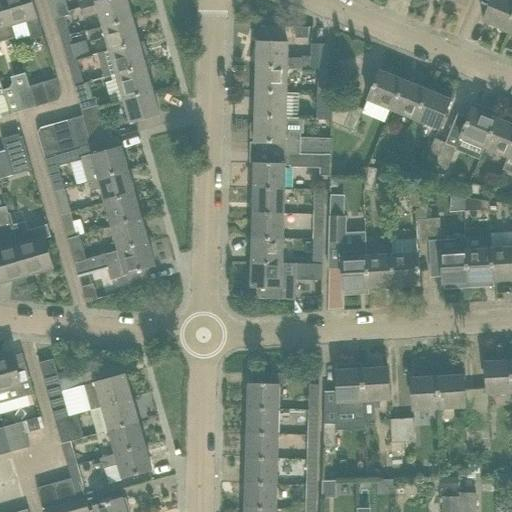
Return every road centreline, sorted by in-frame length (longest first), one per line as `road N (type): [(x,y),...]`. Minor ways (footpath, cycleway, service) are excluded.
road 1 (residential): [(204,337),(213,0)]
road 2 (residential): [(204,337),(511,318)]
road 3 (residential): [(511,79),(315,0)]
road 4 (residential): [(204,337),(0,318)]
road 5 (residential): [(199,511),(204,337)]
